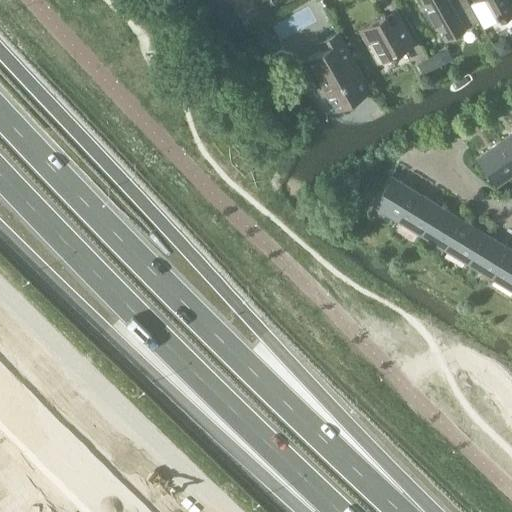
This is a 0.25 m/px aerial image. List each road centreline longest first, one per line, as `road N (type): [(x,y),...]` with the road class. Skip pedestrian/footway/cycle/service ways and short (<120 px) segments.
road 1 (trunk): [(407,511),(267,338),(0,57)]
road 2 (trunk): [(400,511),(0,111)]
road 3 (trunk): [(0,169),(171,350),(341,511)]
road 4 (trunk): [(0,228),(107,330),(331,511)]
road 5 (unclassified): [(0,396),(117,511)]
